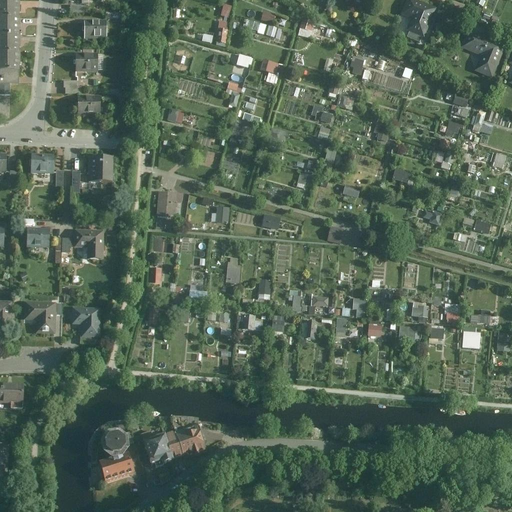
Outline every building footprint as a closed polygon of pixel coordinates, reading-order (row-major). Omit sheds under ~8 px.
[(425,39),(437,10),(413,0),(406,0),(401,15),(412,20),(407,32),(425,39)] [(0,1),(0,18),(19,18),(19,1),(0,1)] [(223,4),(219,15),(228,18),(232,7),(223,4)] [(262,11),(260,21),(273,23),(275,14),(262,11)] [(19,18),(0,18),(0,36),(19,36),(19,18)] [(216,43),(226,44),(228,22),(218,21),(216,43)] [(106,23),(82,23),(82,40),(106,40),(106,23)] [(311,37),(312,26),(304,25),(303,36),(311,37)] [(467,31),(468,32),(480,36),(482,31),(469,26),(467,31)] [(480,36),(468,32),(461,50),(482,58),(475,74),(494,81),(507,47),(480,36)] [(0,36),(0,54),(19,54),(19,36),(0,36)] [(19,54),(0,54),(0,72),(20,72),(19,54)] [(234,70),(248,74),(252,58),(239,54),(234,70)] [(96,57),(73,57),(73,74),(96,74),(96,57)] [(360,75),(364,59),(354,57),(350,73),(360,75)] [(260,71),(268,73),(266,82),(274,84),(280,64),(263,60),(260,71)] [(77,87),(77,81),(64,81),(63,94),(81,94),(81,87),(77,87)] [(328,93),(338,96),(341,84),(331,82),(328,93)] [(237,91),(239,85),(229,83),(227,88),(237,91)] [(9,85),(0,85),(0,95),(9,96),(9,85)] [(340,97),(338,107),(352,109),(353,105),(348,104),(349,99),(340,97)] [(454,97),(452,104),(468,109),(470,102),(454,97)] [(99,99),(76,99),(76,117),(99,117),(99,99)] [(454,114),(467,119),(469,111),(456,106),(454,114)] [(167,121),(183,123),(185,111),(169,109),(167,121)] [(474,116),(472,126),(483,127),(485,112),(478,111),(477,117),(474,116)] [(320,119),(331,122),(333,114),(322,112),(320,119)] [(449,122),(447,130),(446,134),(458,137),(461,125),(449,122)] [(374,132),(379,134),(377,139),(385,142),(390,128),(377,124),(374,132)] [(324,163),(332,165),(335,152),(327,150),(324,163)] [(442,162),(442,169),(451,170),(453,156),(438,154),(437,162),(442,162)] [(495,154),(493,168),(503,169),(504,155),(495,154)] [(52,158),(30,158),(30,176),(52,176),(52,158)] [(112,185),(112,161),(87,161),(87,185),(112,185)] [(393,181),(409,183),(410,171),(394,170),(393,181)] [(300,174),(297,187),(306,190),(309,176),(300,174)] [(344,184),(341,194),(356,199),(360,189),(344,184)] [(158,217),(177,217),(177,204),(183,204),(183,193),(158,192),(158,217)] [(216,208),(216,214),(211,214),(210,223),(228,223),(229,208),(216,208)] [(430,223),(441,225),(442,215),(431,213),(430,218),(431,218),(430,223)] [(263,215),(260,227),(278,230),(280,218),(263,215)] [(488,235),(491,225),(476,220),(473,230),(488,235)] [(328,227),(326,243),(341,244),(342,228),(328,227)] [(49,249),(49,232),(25,231),(25,249),(49,249)] [(102,263),(103,233),(73,232),(73,241),(73,249),(73,251),(86,251),(86,262),(102,263)] [(73,249),(73,241),(61,241),(61,254),(61,255),(69,255),(69,249),(73,249)] [(227,258),(227,284),(240,284),(240,266),(238,266),(238,258),(227,258)] [(162,269),(151,269),(151,283),(162,283),(162,269)] [(259,280),(259,300),(272,300),(272,280),(259,280)] [(292,311),(301,312),(304,292),(291,290),(289,300),(294,301),(292,311)] [(328,306),(328,297),(313,297),(313,307),(328,306)] [(357,310),(357,318),(367,318),(366,299),(353,299),(353,310),(357,310)] [(419,318),(419,321),(428,322),(429,307),(422,306),(422,303),(413,302),(412,317),(419,318)] [(0,335),(12,336),(13,305),(0,304),(0,335)] [(445,313),(456,313),(456,304),(445,304),(445,313)] [(54,307),(54,306),(23,305),(23,323),(34,324),(34,337),(54,337),(54,318),(54,307)] [(149,309),(148,334),(157,334),(157,309),(149,309)] [(99,341),(99,312),(71,311),(70,328),(80,328),(80,340),(93,341),(99,341)] [(491,324),(492,312),(480,312),(480,316),(471,315),(471,324),(491,324)] [(255,320),(256,317),(248,316),(246,330),(261,332),(262,321),(255,320)] [(282,333),(286,321),(275,317),(271,330),(282,333)] [(318,340),(320,318),(313,317),(313,323),(304,322),(303,338),(318,340)] [(337,319),(337,333),(346,333),(347,319),(337,319)] [(369,325),(368,337),(381,337),(382,325),(369,325)] [(400,327),(400,340),(416,340),(416,327),(400,327)] [(444,339),(444,327),(431,327),(431,339),(444,339)] [(462,332),(462,349),(480,349),(480,333),(462,332)] [(510,351),(510,334),(497,334),(497,351),(510,351)] [(24,409),(25,385),(0,383),(0,403),(12,404),(11,409),(24,409)] [(200,425),(176,432),(184,457),(185,460),(209,453),(200,425)] [(100,463),(106,483),(136,473),(130,454),(125,456),(132,447),(130,436),(122,429),(110,431),(103,440),(105,451),(114,458),(115,458),(100,463)] [(184,457),(176,432),(166,435),(174,461),(184,457)] [(174,461),(166,435),(166,434),(145,441),(151,465),(155,464),(157,469),(165,466),(165,464),(174,461)] [(0,481),(8,482),(10,445),(0,444),(0,481)]
